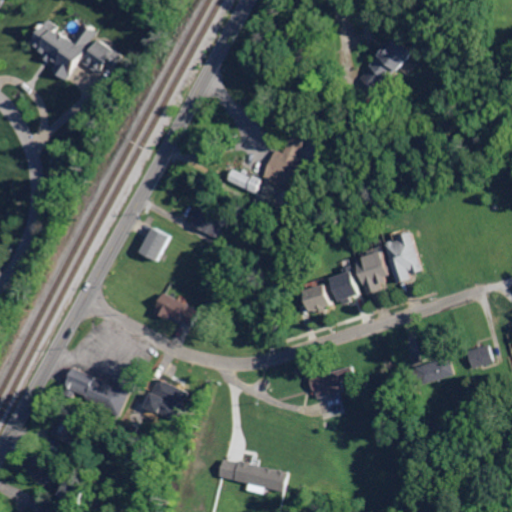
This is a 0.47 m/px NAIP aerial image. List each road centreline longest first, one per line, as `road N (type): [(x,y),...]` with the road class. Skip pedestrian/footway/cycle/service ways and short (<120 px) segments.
road 1 (secondary): [(0,460),(249,0)]
road 2 (residential): [(499,286),(245,363),(194,354),(90,297)]
road 3 (residential): [(0,292),(35,220),(36,196),(25,129),(0,97)]
